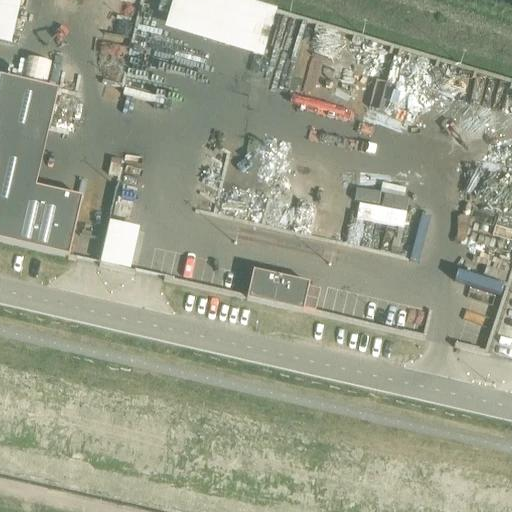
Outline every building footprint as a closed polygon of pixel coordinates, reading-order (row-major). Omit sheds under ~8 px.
[(0,0),(0,42),(14,44),(19,0),(0,0)] [(264,58),(277,9),(245,0),(173,0),(165,30),(264,58)] [(58,50),(55,73),(61,73),(62,58),(74,60),(75,53),(58,50)] [(0,79),(0,242),(67,258),(80,201),(29,189),(51,92),(0,79)] [(71,257),(131,269),(140,227),(110,221),(106,241),(101,240),(107,212),(83,207),(77,238),(75,237),(71,257)] [(246,301),(246,302),(302,314),(302,313),(303,310),(305,300),(317,302),(320,291),(308,288),(308,286),(252,273),(247,298),(246,301)]
